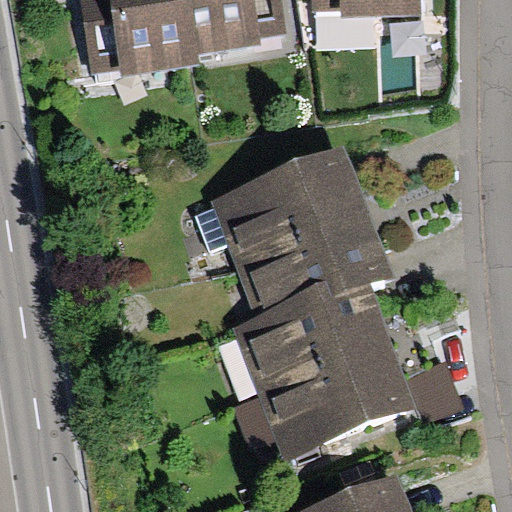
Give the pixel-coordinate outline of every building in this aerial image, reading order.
[(120,84),(196,73),(194,63),(186,4),(178,5),(176,0),(80,0),(92,79),(118,75),(120,84)] [(186,4),(194,63),(262,54),(260,43),(290,39),(284,0),(176,0),(178,5),(186,4)] [(343,24),(420,22),(419,0),(313,0),(314,15),(342,15),(343,24)] [(327,296),(335,314),(371,300),(399,288),(342,150),(207,205),(256,325),(327,296)] [(335,314),(327,296),(256,325),(232,334),(285,465),(417,413),(371,300),(335,314)] [(407,511),(397,485),(328,511),(407,511)]
